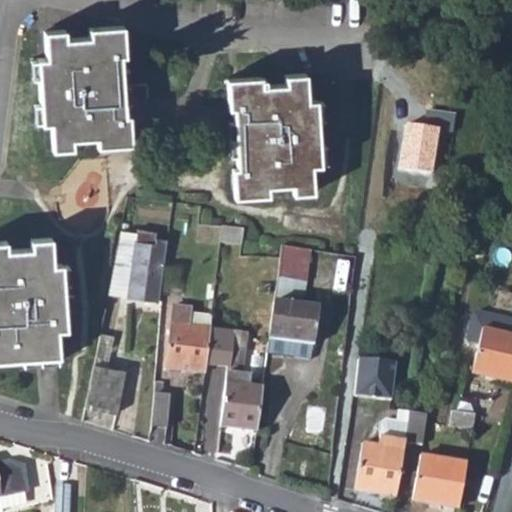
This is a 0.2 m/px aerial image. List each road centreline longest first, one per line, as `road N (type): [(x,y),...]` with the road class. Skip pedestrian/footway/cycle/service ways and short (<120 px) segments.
road 1 (residential): [(0,426),(305,511)]
road 2 (residential): [(333,47),(88,0)]
